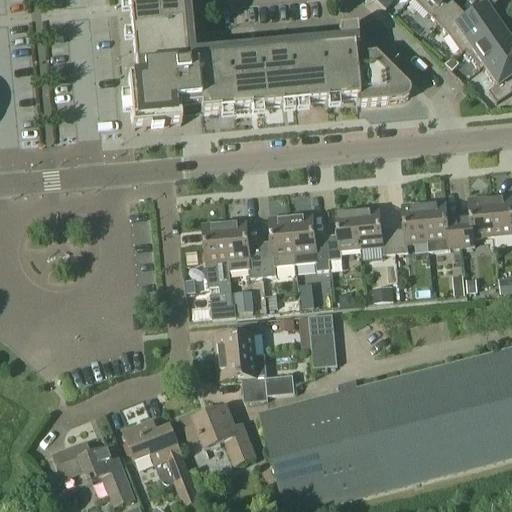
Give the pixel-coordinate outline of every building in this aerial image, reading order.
[(356,33),(338,34),(338,44),(194,57),(188,0),(127,0),(136,82),(127,83),(131,134),(180,129),(179,114),(199,113),(200,118),(355,104),(356,110),(401,105),(403,105),(404,104),(405,103),(406,101),(407,100),(408,99),(408,97),(408,95),(408,94),(407,92),(407,91),(406,89),(375,58),(354,61),(352,44),(357,43),(356,33)] [(384,0),(379,0),(375,5),(385,14),(392,7),(384,0)] [(413,0),(412,2),(438,28),(457,11),(447,1),(448,0),(413,0)] [(447,38),(461,57),(499,30),(484,10),(467,22),(457,11),(438,28),(447,38)] [(465,54),(478,73),(511,51),(511,50),(511,49),(511,48),(499,30),(461,57),(465,54)] [(511,50),(511,51),(478,73),(479,74),(483,71),(496,90),(488,96),(496,107),(511,97),(511,96),(511,85),(509,82),(511,81),(511,80),(511,50)] [(452,62),(444,68),(451,75),(458,68),(452,62)] [(490,201),(493,240),(511,238),(511,199),(490,201)] [(474,242),(493,240),(490,201),(469,203),(471,226),(459,227),(461,251),(474,250),(474,242)] [(445,205),(423,207),(427,246),(428,246),(429,256),(449,255),(448,252),(455,252),(461,251),(459,227),(450,228),(448,228),(447,225),(447,219),(445,205)] [(427,246),(423,207),(402,209),(404,232),(393,234),(395,258),(408,257),(407,248),(427,246)] [(382,259),(395,258),(393,234),(381,235),(379,212),(357,214),(361,252),(381,251),(382,259)] [(326,240),(329,264),(341,263),(341,254),(361,252),(357,214),(336,216),(338,239),(326,240)] [(329,274),(328,264),(329,264),(326,240),(315,241),(313,218),(290,220),(295,269),(316,267),(317,275),(329,274)] [(275,271),(295,269),(290,220),(269,222),(271,246),(260,247),(263,281),(276,280),(275,271)] [(250,282),(263,281),(260,247),(248,248),(246,224),(224,226),(228,265),(229,275),(249,273),(250,282)] [(224,226),(203,229),(206,267),(208,292),(219,291),(220,298),(210,299),(212,324),(236,322),(235,310),(233,310),(229,275),(228,265),(224,226)] [(462,280),(453,281),(454,300),(457,300),(464,300),(462,280)] [(476,283),(466,284),(467,296),(477,296),(476,283)] [(195,297),(194,284),(185,285),(186,297),(195,297)] [(392,290),(373,292),(374,307),(393,306),(392,290)] [(251,296),(235,297),(237,317),(253,316),(251,296)] [(352,298),(339,299),(340,311),(353,309),(352,298)] [(277,299),(268,300),(269,314),(278,313),(277,299)] [(312,300),(300,302),(301,313),(314,312),(312,300)] [(332,319),(308,321),(308,322),(298,322),(299,335),(334,333),(332,319)] [(294,323),(280,324),(280,336),(295,335),(294,323)] [(229,341),(214,342),(216,363),(255,360),(263,359),(261,339),(260,326),(236,328),(237,340),(229,341)] [(301,350),(311,349),(311,347),(335,345),(334,333),(299,335),(301,350)] [(312,360),(336,357),(335,345),(311,347),(311,349),(312,360)] [(511,352),(357,393),(355,385),(338,389),(340,397),(259,418),(283,511),(314,511),(511,460),(511,352)] [(337,370),(336,357),(312,360),(313,373),(337,370)] [(255,360),(216,363),(218,386),(241,383),(243,395),(267,393),(267,401),(294,399),(293,380),(266,383),(265,380),(257,380),(255,360)] [(267,393),(243,395),(244,408),(268,405),(267,401),(267,393)] [(205,453),(225,446),(234,470),(255,461),(242,429),(235,432),(226,411),(192,424),(190,418),(179,423),(189,447),(200,442),(205,453)] [(152,425),(123,436),(134,465),(151,459),(155,470),(159,484),(161,486),(162,487),(164,488),(166,489),(168,489),(170,489),(172,489),(174,488),(190,482),(181,460),(170,431),(157,437),(152,425)] [(89,487),(102,482),(114,511),(134,504),(113,450),(91,458),(86,446),(52,460),(61,484),(84,475),(89,487)] [(190,482),(174,488),(182,511),(184,511),(199,507),(190,482)]
